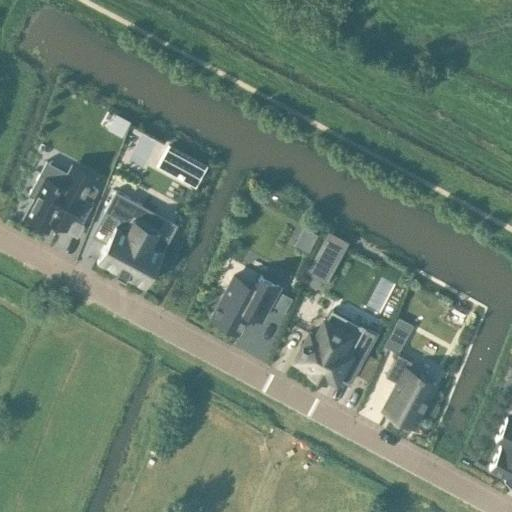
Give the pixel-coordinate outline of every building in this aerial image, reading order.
[(168,144),(158,163),(194,183),(204,164),(168,144)] [(34,196),(24,215),(48,228),(53,220),(55,221),(56,220),(61,223),(60,224),(65,227),(71,216),(81,222),(93,201),(91,200),(97,187),(68,171),(61,184),(39,172),(27,193),(34,196)] [(118,217),(96,258),(115,268),(114,270),(115,270),(116,270),(123,274),(124,275),(125,274),(144,284),(170,236),(159,230),(166,216),(115,189),(104,210),(118,217)] [(325,237),(308,269),(324,277),(341,246),(325,237)] [(254,285),(234,274),(211,316),(238,330),(248,311),(261,318),(278,284),(260,274),(254,285)] [(281,291),(274,305),(284,310),(292,296),(281,291)] [(301,346),(295,357),(311,366),(309,369),(324,377),(326,373),(335,378),(342,365),(354,372),(375,332),(364,326),(365,324),(360,322),(359,323),(331,309),(326,319),(324,318),(322,321),(315,334),(309,330),(303,341),(302,340),(299,345),(301,346)] [(389,334),(383,345),(397,352),(403,342),(389,334)] [(370,353),(358,374),(368,378),(376,357),(370,353)] [(383,409),(412,424),(435,382),(422,376),(424,373),(420,371),(418,373),(407,367),(411,360),(397,353),(385,375),(397,382),(383,409)] [(511,419),(506,416),(495,437),(503,442),(502,446),(500,445),(488,466),(506,475),(504,479),(511,483),(511,419)]
